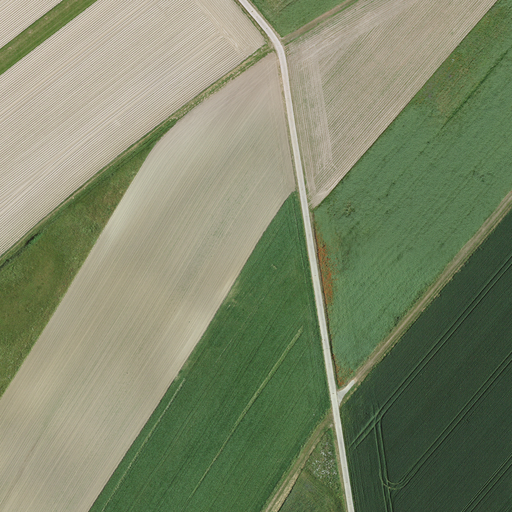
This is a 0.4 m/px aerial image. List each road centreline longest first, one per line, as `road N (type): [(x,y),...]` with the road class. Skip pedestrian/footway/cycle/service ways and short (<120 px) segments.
road 1 (track): [(351,511),(284,64),(242,0)]
road 2 (track): [(0,268),(158,136),(353,0)]
